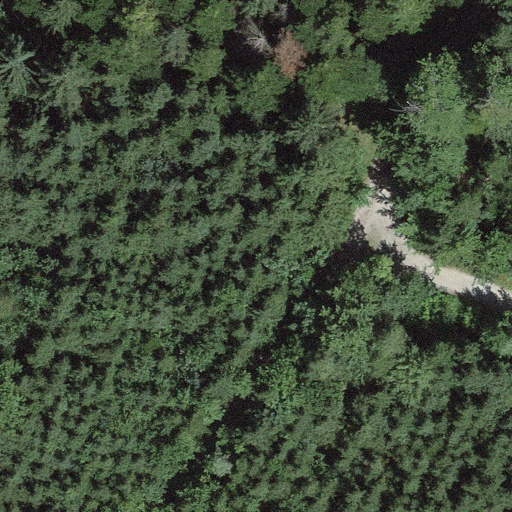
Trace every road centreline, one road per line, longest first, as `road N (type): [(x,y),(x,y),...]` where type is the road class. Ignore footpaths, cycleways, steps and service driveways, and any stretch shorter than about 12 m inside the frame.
road 1 (track): [(497,0),(418,110),(361,231),(163,511)]
road 2 (track): [(361,231),(417,264),(511,296)]
